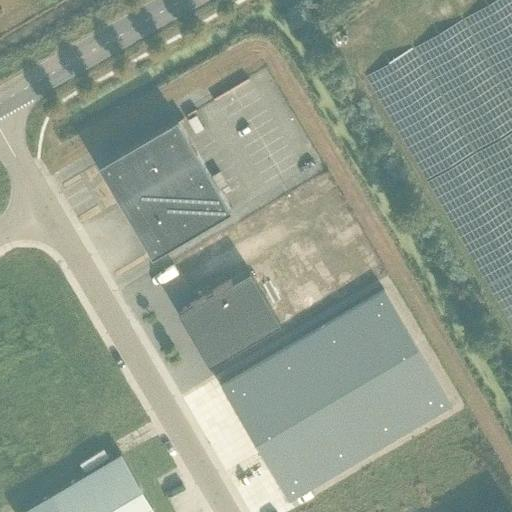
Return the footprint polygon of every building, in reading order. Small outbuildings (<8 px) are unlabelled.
[(178,120),(177,118),(98,164),(103,174),(133,226),(150,255),(155,252),(230,209),(178,120)] [(0,361),(47,335),(22,291),(25,289),(12,268),(0,274),(0,361)] [(176,310),(207,363),(278,323),(247,269),(176,310)] [(384,289),(221,385),(288,499),(451,404),(384,289)] [(156,511),(120,451),(17,511),(156,511)]
